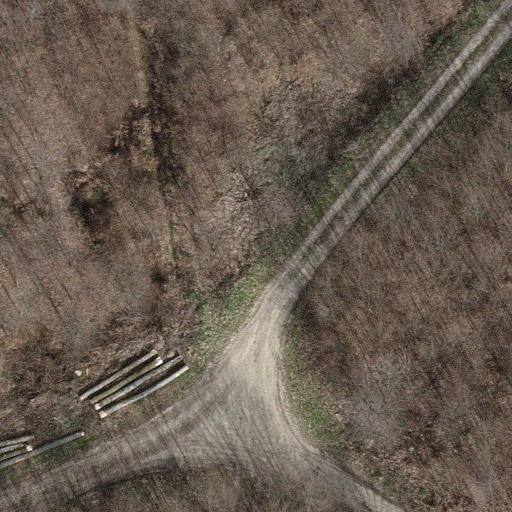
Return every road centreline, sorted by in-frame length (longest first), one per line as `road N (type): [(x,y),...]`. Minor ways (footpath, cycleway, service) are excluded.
road 1 (track): [(216,415),(511,19)]
road 2 (track): [(216,415),(0,499)]
road 3 (track): [(216,415),(378,511)]
